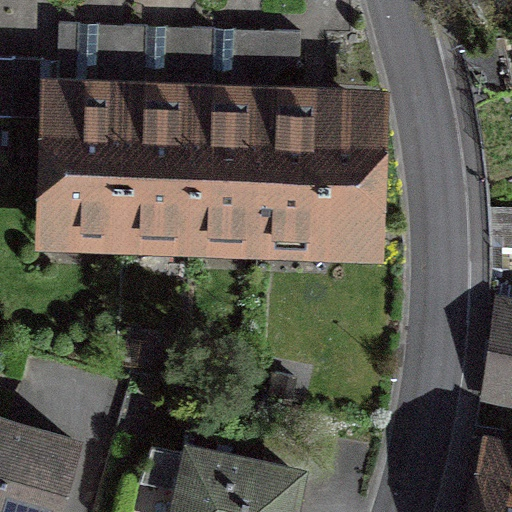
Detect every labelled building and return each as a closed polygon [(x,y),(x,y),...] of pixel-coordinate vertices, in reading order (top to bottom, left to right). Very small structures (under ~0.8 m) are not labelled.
[(80,21),(60,21),(57,80),(78,81),(80,21)] [(146,84),(148,24),(97,22),(94,82),(146,84)] [(162,84),(213,86),(216,26),(164,24),(162,84)] [(262,88),(300,53),(300,29),(232,27),(230,87),(262,88)] [(14,56),(0,55),(0,114),(12,115),(14,56)] [(43,80),(43,57),(14,56),(12,115),(41,116),(43,80)] [(478,110),(483,142),(487,174),(511,163),(511,101),(510,96),(478,110)] [(121,236),(126,103),(56,100),(52,217),(108,219),(108,236),(121,236)] [(194,105),(126,103),(121,236),(134,237),(135,220),(189,222),(194,105)] [(262,108),(194,105),(189,222),(189,239),(202,239),(202,223),(258,225),(262,108)] [(258,225),(257,241),(265,241),(266,225),(367,229),(371,111),(262,108),(258,225)] [(511,204),(490,206),(492,252),(511,250),(511,204)] [(511,316),(507,316),(496,392),(511,394),(511,316)] [(0,420),(0,511),(53,511),(73,441),(0,420)] [(511,511),(511,442),(502,441),(486,511),(511,511)] [(141,479),(184,488),(178,511),(286,511),(295,471),(192,449),(191,453),(152,445),(141,479)]
